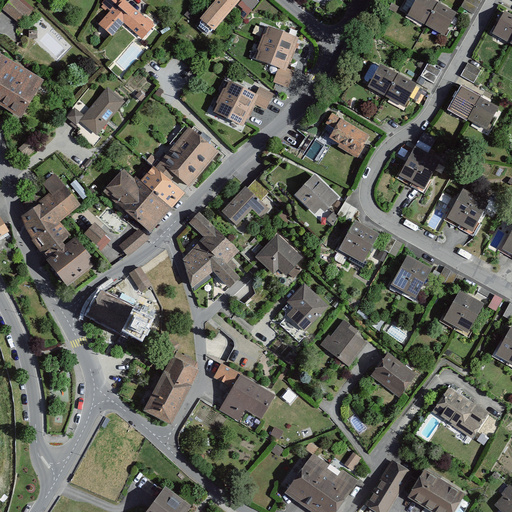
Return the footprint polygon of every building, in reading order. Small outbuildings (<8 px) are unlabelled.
[(33,10),(19,0),(10,0),(1,13),(20,27),(33,10)] [(122,0),(104,0),(99,7),(108,15),(96,28),(110,40),(123,26),(140,41),(153,27),(122,0)] [(239,0),(215,0),(196,23),(210,35),(240,1),(239,0)] [(256,7),(247,0),(244,0),(237,9),(247,17),(256,7)] [(457,12),(427,0),(414,0),(405,22),(445,39),(457,12)] [(465,0),(462,5),(475,12),(482,0),(465,0)] [(511,18),(502,14),(490,40),(511,49),(511,18)] [(295,41),(263,31),(252,65),(275,72),(271,85),(288,90),(294,72),(286,70),(295,41)] [(45,82),(0,56),(0,111),(21,123),(45,82)] [(428,62),(421,75),(435,82),(442,69),(428,62)] [(469,62),(462,74),(475,82),(482,70),(469,62)] [(416,85),(376,66),(363,93),(403,112),(416,85)] [(253,97),(225,84),(210,115),(239,129),(252,104),(266,111),(274,95),(258,87),(253,97)] [(73,110),(65,120),(76,129),(78,125),(97,139),(125,103),(107,89),(84,119),(73,110)] [(461,89),(446,115),(490,140),(505,114),(461,89)] [(326,124),(334,129),(329,138),(339,144),(337,146),(357,158),(370,136),(333,114),(326,124)] [(217,155),(185,130),(155,169),(188,194),(217,155)] [(31,138),(18,148),(26,157),(38,147),(31,138)] [(440,163),(415,150),(399,181),(424,194),(440,163)] [(121,172),(101,193),(147,237),(188,194),(155,169),(151,167),(136,185),(121,172)] [(53,176),(40,186),(47,195),(35,203),(38,207),(22,219),(26,232),(41,259),(68,238),(56,224),(78,208),(53,176)] [(340,200),(310,177),(291,201),(321,225),(340,200)] [(246,187),(221,213),(237,227),(252,211),(262,221),(271,211),(246,187)] [(487,206),(462,193),(444,226),(470,240),(487,206)] [(345,201),(337,214),(351,220),(357,208),(345,201)] [(200,216),(190,225),(204,240),(184,259),(194,289),(215,269),(231,285),(238,279),(223,264),(235,252),(200,216)] [(0,223),(0,242),(8,237),(0,223)] [(376,237),(351,223),(334,255),(359,269),(376,237)] [(92,225),(81,236),(96,251),(107,239),(92,225)] [(135,229),(116,244),(126,256),(145,241),(135,229)] [(511,229),(499,254),(511,260),(511,229)] [(278,234),(256,258),(275,275),(279,270),(287,277),(304,259),(278,234)] [(390,235),(384,248),(396,255),(403,242),(390,235)] [(68,238),(41,259),(47,265),(68,291),(94,270),(68,238)] [(431,271),(403,258),(388,291),(416,303),(431,271)] [(139,269),(129,276),(142,294),(152,286),(139,269)] [(306,285),(282,311),(308,334),(332,308),(306,285)] [(483,305),(455,292),(439,327),(466,340),(483,305)] [(98,293),(85,318),(138,345),(151,320),(98,293)] [(496,293),(489,305),(496,310),(503,297),(496,293)] [(340,322),(321,347),(348,368),(368,342),(340,322)] [(401,343),(407,337),(395,325),(389,331),(401,343)] [(511,329),(508,327),(490,358),(511,370),(511,329)] [(178,346),(161,336),(156,347),(173,356),(178,346)] [(415,373),(386,352),(365,381),(394,402),(415,373)] [(196,373),(169,359),(141,416),(168,430),(196,373)] [(236,374),(219,364),(211,379),(229,388),(236,374)] [(277,395),(236,374),(229,388),(216,413),(239,426),(244,416),(261,425),(277,395)] [(491,415),(449,388),(433,414),(475,440),(491,415)] [(354,451),(345,463),(354,468),(363,457),(354,451)] [(311,455),(282,493),(307,511),(335,511),(359,481),(341,468),(335,477),(325,470),(326,466),(311,455)] [(390,511),(412,476),(392,464),(366,507),(373,511),(390,511)] [(455,511),(465,495),(420,470),(403,502),(421,511),(455,511)] [(511,511),(511,487),(496,506),(501,511),(511,511)] [(192,511),(162,488),(142,511),(192,511)]
